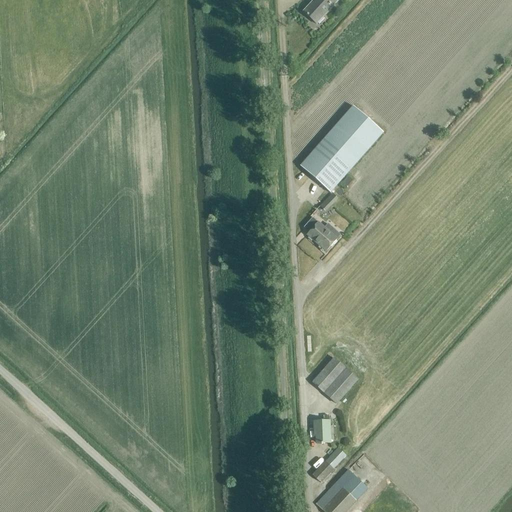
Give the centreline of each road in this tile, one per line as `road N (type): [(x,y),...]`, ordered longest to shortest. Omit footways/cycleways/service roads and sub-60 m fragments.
road 1 (residential): [(284,73),(311,511)]
road 2 (unclassified): [(156,511),(0,370)]
